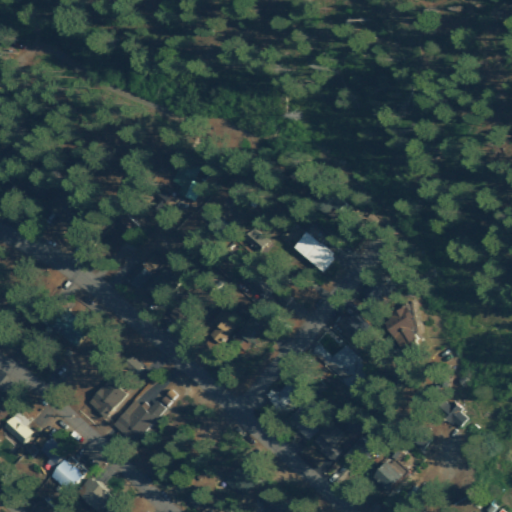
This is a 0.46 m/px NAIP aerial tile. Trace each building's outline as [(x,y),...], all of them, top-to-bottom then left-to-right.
[(199,185),(192,181),(199,168),(182,160),(171,182),(179,186),(176,193),(191,201),(199,185)] [(75,204),(59,189),(42,207),(59,223),(75,204)] [(112,229),(129,236),(135,222),(118,214),(112,229)] [(266,241),(251,227),(240,238),(256,252),(266,241)] [(321,272),(335,253),(315,238),(319,234),(314,231),(310,237),(303,231),(290,248),(321,272)] [(140,289),(149,271),(133,264),(124,281),(140,289)] [(411,327),(406,319),(410,317),(404,307),(380,320),(396,347),(412,338),(407,329),(411,327)] [(48,329),(72,344),(85,324),(60,309),(48,329)] [(229,340),(244,352),(265,324),(250,313),(229,340)] [(338,326),(351,340),(365,327),(353,313),(338,326)] [(342,345),(331,357),(316,344),(309,352),(352,390),(370,370),(342,345)] [(84,402),(103,419),(126,395),(107,377),(84,402)] [(0,420),(13,403),(0,393),(0,420)] [(164,407),(155,399),(147,408),(135,397),(111,424),(122,433),(125,430),(134,439),(164,407)] [(458,428),(467,415),(448,401),(439,414),(458,428)] [(1,426),(20,445),(32,432),(24,425),(28,421),(16,409),(1,426)] [(287,423),(306,438),(315,426),(297,412),(287,423)] [(333,443),(342,433),(327,419),(308,440),(329,460),(339,449),(333,443)] [(80,476),(64,460),(67,457),(45,435),(34,446),(46,458),(42,462),(50,469),(46,473),(62,488),(69,481),(72,484),(80,476)] [(406,470),(389,453),(369,474),(386,491),(406,470)] [(73,494),(98,511),(110,493),(84,476),(73,494)]
